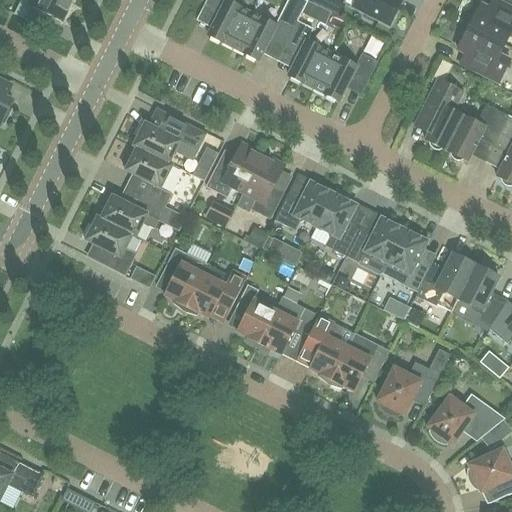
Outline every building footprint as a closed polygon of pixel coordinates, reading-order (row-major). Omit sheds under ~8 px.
[(71,3),(64,0),(21,0),(14,15),(37,26),(43,14),(61,23),(71,3)] [(233,50),(251,14),(226,1),(227,0),(207,0),(206,5),(220,12),(208,37),(233,50)] [(389,26),(402,0),(357,0),(354,8),(389,26)] [(511,8),(495,0),(492,0),(488,9),(481,5),(478,11),(475,10),(466,26),(504,46),(509,36),(511,37),(511,8)] [(323,21),(327,12),(307,3),(304,11),(307,13),(306,15),(317,19),(317,18),(323,21)] [(276,26),(251,14),(233,50),(258,62),(271,38),(286,45),(297,23),(282,15),(276,26)] [(313,90),(331,54),(307,42),(313,30),(302,25),(290,47),(301,53),(288,77),(313,90)] [(498,84),(510,61),(499,55),(504,46),(466,26),(457,43),(461,45),(458,51),(465,54),(460,64),(498,84)] [(356,67),(331,54),(313,90),(339,103),(351,78),(366,86),(378,63),(362,55),(356,67)] [(13,102),(6,98),(12,87),(0,80),(0,126),(1,127),(2,125),(5,126),(13,110),(10,109),(13,102)] [(446,152),(464,118),(453,112),(463,94),(438,81),(414,127),(428,134),(425,141),(429,143),(430,147),(433,150),(436,151),(439,151),(443,150),(446,152)] [(494,148),(509,117),(486,106),(477,124),(464,118),(446,152),(450,154),(451,158),(454,160),(457,162),(460,162),(464,161),(468,163),(479,141),(494,148)] [(511,118),(509,117),(494,148),(508,155),(496,178),(501,180),(502,183),(504,186),(507,188),(510,187),(511,187),(511,118)] [(192,159),(205,134),(175,119),(167,135),(145,124),(133,147),(173,167),(173,166),(169,164),(176,151),(192,159)] [(243,195),(262,158),(252,153),(253,150),(242,145),(229,170),(218,165),(206,188),(227,199),(232,189),(243,195)] [(173,167),(133,147),(133,148),(136,149),(132,158),(129,156),(123,167),(126,169),(125,172),(149,184),(143,197),(165,208),(172,195),(161,189),(173,167)] [(272,164),(262,158),(243,195),(254,200),(249,210),(270,221),(284,194),(274,188),(285,167),(274,161),(272,164)] [(316,229),(333,195),(310,183),(301,201),(297,202),(287,197),(275,222),(296,232),(300,224),(304,223),(316,229)] [(346,258),(359,233),(349,229),(348,224),(357,206),(333,195),(316,229),(328,235),(330,239),(326,247),(346,258)] [(154,230),(165,208),(143,197),(136,209),(112,197),(111,200),(107,198),(101,209),(105,211),(101,219),(97,218),(136,238),(143,225),(154,230)] [(136,238),(97,218),(85,241),(109,254),(103,266),(125,278),(137,255),(126,250),(132,237),(136,239),(136,238)] [(387,265),(404,231),(381,219),(372,237),(368,238),(359,233),(346,258),(359,264),(363,257),(370,260),(375,258),(387,265)] [(255,227),(248,241),(259,247),(266,233),(255,227)] [(417,294),(429,269),(420,264),(419,260),(428,242),(404,231),(387,265),(399,271),(401,275),(397,283),(417,294)] [(184,313),(208,266),(175,249),(164,272),(175,277),(164,297),(174,303),(173,305),(183,312),(184,313)] [(458,301),(477,264),(463,257),(462,259),(462,260),(453,255),(444,273),(439,274),(429,269),(417,294),(416,297),(436,308),(437,307),(452,315),(459,301),(458,301)] [(489,330),(504,307),(492,301),(490,296),(499,279),(490,274),(491,271),(477,264),(458,301),(470,307),(472,312),(480,316),(476,323),(489,330)] [(230,277),(220,272),(208,266),(184,313),(186,314),(197,317),(198,315),(209,320),(219,300),(233,307),(246,279),(232,272),(230,277)] [(335,287),(344,292),(349,282),(340,277),(335,287)] [(276,311),(254,300),(259,292),(248,286),(236,309),(247,314),(237,334),(247,339),(246,342),(255,349),(257,350),(283,299),(282,298),(276,311)] [(304,338),(315,315),(283,299),(257,350),(259,350),(270,354),(271,351),(281,356),(293,333),(304,338)] [(408,308),(389,299),(383,311),(402,321),(408,308)] [(511,313),(504,307),(489,330),(507,345),(511,339),(511,313)] [(299,365),(310,370),(309,371),(319,376),(318,378),(327,385),(329,386),(349,348),(337,342),(343,329),(322,319),(311,342),(299,365)] [(349,348),(329,386),(331,387),(342,391),(343,388),(353,393),(363,375),(375,381),(388,356),(389,353),(377,347),(377,346),(355,335),(349,348)] [(427,402),(450,356),(439,350),(429,370),(415,364),(409,376),(394,369),(377,403),(380,405),(379,407),(380,409),(381,410),(382,412),(385,414),(386,415),(388,416),(389,416),(391,417),(394,418),(398,418),(400,417),(401,415),(404,417),(415,396),(427,402)] [(505,420),(471,396),(463,407),(450,398),(427,428),(430,431),(429,433),(429,435),(431,438),(432,439),(433,441),(435,442),(436,443),(439,445),(441,445),(442,446),(444,446),(447,446),(449,444),(452,446),(466,427),(481,439),(505,420)] [(511,466),(511,467),(503,450),(468,466),(470,470),(467,471),(467,473),(467,475),(467,476),(467,478),(468,480),(468,481),(469,483),(470,485),(471,486),(472,487),(473,489),(474,490),(477,492),(480,491),(481,494),(502,484),(508,497),(511,494),(511,466)] [(45,476),(6,457),(0,468),(0,500),(7,486),(33,499),(45,476)]
